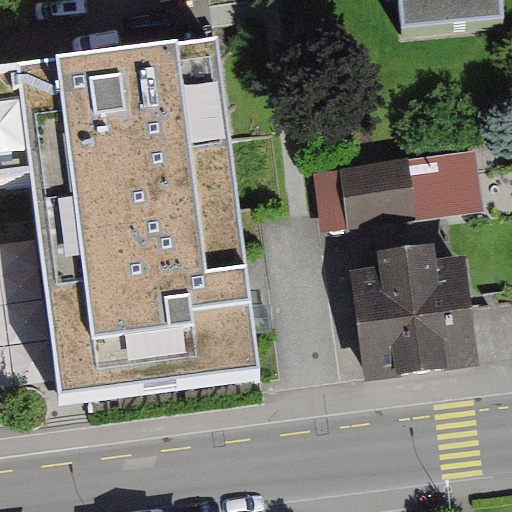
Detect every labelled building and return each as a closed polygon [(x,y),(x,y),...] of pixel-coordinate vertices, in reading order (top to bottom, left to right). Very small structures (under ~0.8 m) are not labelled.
[(511,0),(405,0),(406,10),(423,9),(424,40),(511,35),(511,0)] [(219,55),(0,83),(0,195),(30,192),(59,412),(262,386),(219,55)] [(315,172),(328,232),(353,226),(340,166),(315,172)] [(415,169),(356,175),(361,232),(421,226),(415,169)] [(393,280),(373,282),(385,386),(495,374),(484,271),(450,275),(448,259),(391,265),(393,280)]
